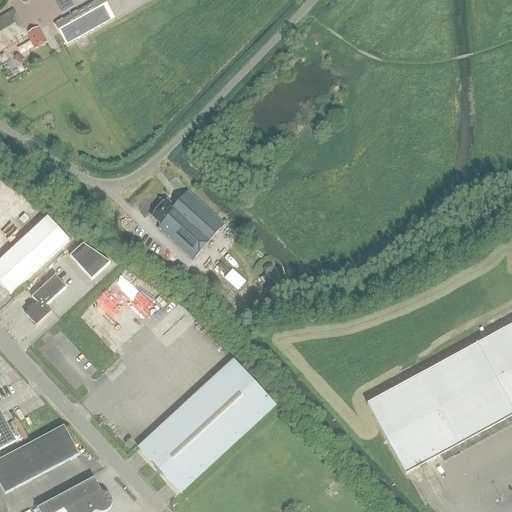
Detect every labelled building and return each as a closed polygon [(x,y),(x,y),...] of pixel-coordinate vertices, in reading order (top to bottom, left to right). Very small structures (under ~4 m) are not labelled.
[(98,0),(55,25),(67,46),(93,32),(110,22),(98,0)] [(0,53),(28,37),(35,49),(47,42),(38,27),(26,34),(12,10),(0,17),(0,53)] [(20,64),(24,59),(17,54),(14,59),(20,64)] [(157,229),(192,261),(225,225),(187,192),(174,207),(167,200),(164,203),(163,203),(153,214),(153,215),(151,218),(160,226),(157,229)] [(25,215),(19,220),(23,224),(29,219),(25,215)] [(0,284),(10,296),(69,241),(48,218),(0,261),(0,284)] [(70,257),(84,272),(92,281),(110,264),(83,245),(70,257)] [(265,275),(262,278),(266,283),(271,279),(269,276),(269,273),(272,272),(273,269),(272,267),(269,266),(266,267),(264,270),(265,272),(265,275)] [(228,278),(241,290),(249,282),(237,269),(228,278)] [(29,311),(25,315),(36,327),(52,313),(46,307),(66,288),(55,277),(32,298),(37,304),(34,307),(32,305),(28,310),(29,311)] [(511,417),(511,326),(367,405),(406,476),(511,417)] [(234,363),(140,449),(180,493),(274,407),(234,363)] [(0,450),(16,442),(0,411),(0,450)] [(6,511),(0,500),(0,495),(4,493),(5,495),(79,456),(64,427),(0,460),(0,511),(6,511)] [(287,435),(280,442),(293,457),(301,450),(287,435)] [(280,442),(272,449),(286,464),(293,457),(280,442)] [(272,449),(265,456),(278,470),(286,464),(272,449)] [(301,450),(293,457),(307,472),(314,465),(301,450)] [(265,456),(258,462),(271,477),(278,470),(265,456)] [(293,457),(286,464),(299,478),(307,472),(293,457)] [(258,462),(250,469),(264,484),(271,477),(258,462)] [(286,464),(278,470),(292,485),(299,478),(286,464)] [(250,469),(243,476),(256,491),(264,484),(250,469)] [(278,470),(271,477),(285,492),(292,485),(278,470)] [(243,476),(235,483),(249,497),(256,491),(243,476)] [(271,477),(264,484),(277,499),(285,492),(271,477)] [(94,479),(37,509),(38,511),(107,511),(110,510),(112,506),(112,502),(111,499),(108,496),(105,494),(101,493),(94,479)] [(235,483),(228,489),(242,504),(249,497),(235,483)] [(264,484),(256,491),(270,505),(277,499),(264,484)] [(336,488),(327,497),(340,511),(345,511),(352,506),(336,488)] [(228,489),(221,496),(234,511),(242,504),(228,489)] [(256,491),(249,497),(262,511),(270,505),(256,491)] [(221,496),(213,503),(221,511),(232,511),(234,511),(221,496)] [(262,511),(249,497),(242,504),(248,511),(262,511)] [(340,511),(327,497),(318,505),(324,511),(340,511)] [(221,511),(213,503),(206,509),(208,511),(221,511)]
